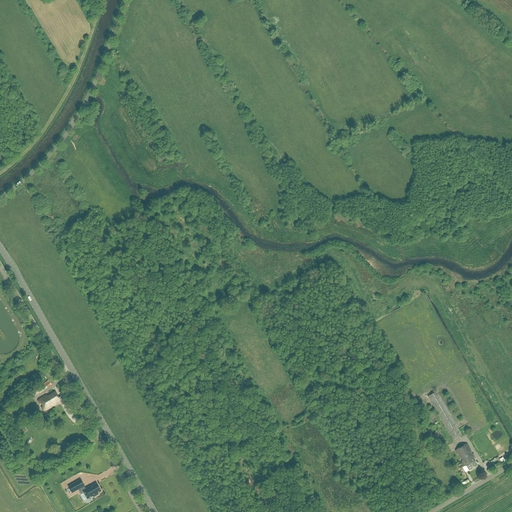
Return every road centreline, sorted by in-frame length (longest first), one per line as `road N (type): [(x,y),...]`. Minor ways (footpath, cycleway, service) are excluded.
road 1 (tertiary): [(153,511),(0,246)]
road 2 (unclassified): [(0,198),(66,134),(124,0)]
road 3 (track): [(102,0),(57,109),(0,174)]
